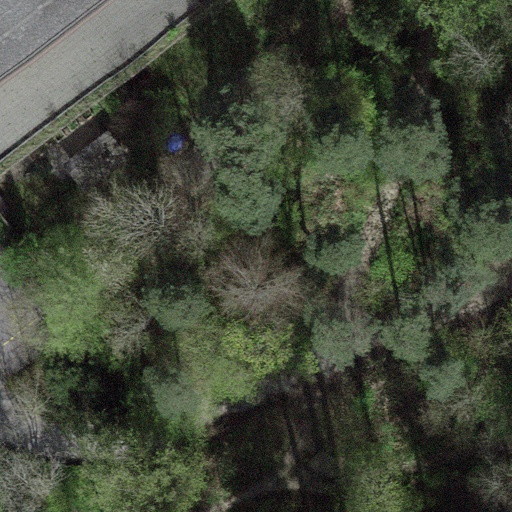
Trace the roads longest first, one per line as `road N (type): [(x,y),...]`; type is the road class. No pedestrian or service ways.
road 1 (track): [(333,351),(80,442),(0,406)]
road 2 (track): [(511,278),(333,351)]
